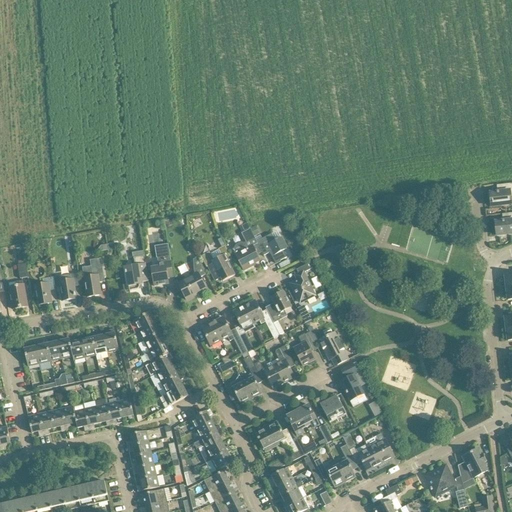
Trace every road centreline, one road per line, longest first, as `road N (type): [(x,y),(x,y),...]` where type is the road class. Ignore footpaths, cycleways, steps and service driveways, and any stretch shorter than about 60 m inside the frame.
road 1 (residential): [(0,328),(151,303),(180,321)]
road 2 (residential): [(503,420),(341,506)]
road 3 (residential): [(503,420),(487,284),(495,261)]
road 4 (residential): [(130,511),(110,436),(29,450)]
